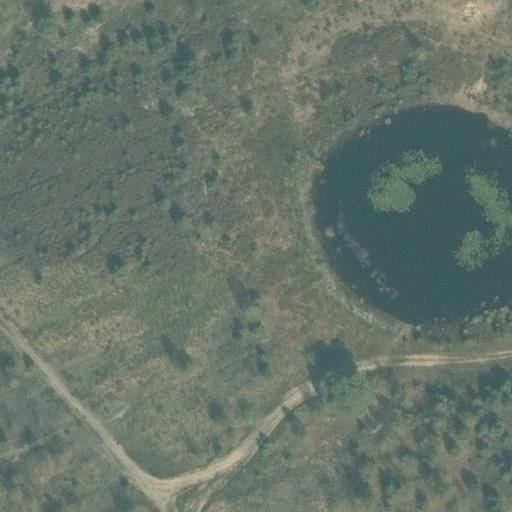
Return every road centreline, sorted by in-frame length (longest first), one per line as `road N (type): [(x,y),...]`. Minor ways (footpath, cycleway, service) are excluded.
road 1 (track): [(511,357),(384,363),(344,373),(290,401),(168,511)]
road 2 (track): [(0,316),(164,511)]
